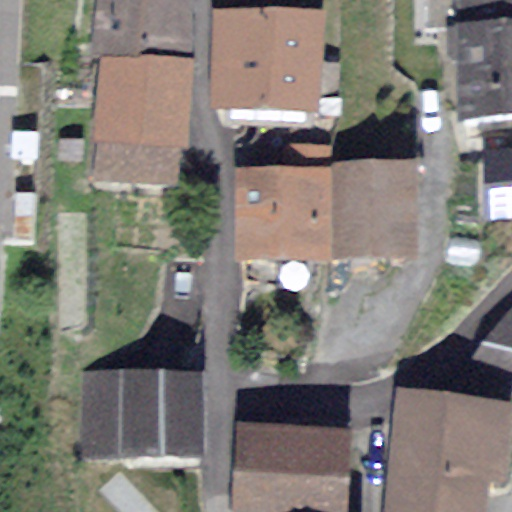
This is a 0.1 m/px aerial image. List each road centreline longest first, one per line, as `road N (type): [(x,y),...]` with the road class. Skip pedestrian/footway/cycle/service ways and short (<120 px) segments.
road 1 (residential): [(200,0),(204,108),(223,242),(215,388)]
road 2 (residential): [(215,388),(364,393),(425,371),(511,291)]
road 3 (residential): [(215,388),(215,511)]
